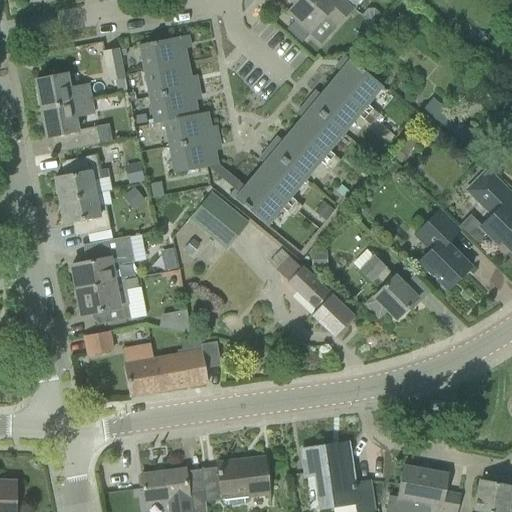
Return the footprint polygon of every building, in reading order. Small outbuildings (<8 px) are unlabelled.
[(351,8),(342,0),(291,0),(290,2),(294,6),(288,13),(287,13),(287,14),(300,26),(320,43),(351,8)] [(188,37),(139,46),(144,72),(187,64),(184,45),(189,42),(188,37)] [(111,82),(124,79),(118,50),(105,53),(111,82)] [(330,85),(374,121),(379,115),(366,105),(381,87),(344,57),(338,64),(344,69),(330,85)] [(149,98),(198,88),(197,84),(190,83),(187,64),(144,72),(149,98)] [(69,89),(66,75),(35,81),(41,110),(91,100),(88,86),(69,89)] [(312,96),(306,103),(342,134),(357,116),(370,126),(374,121),(330,85),(317,101),(312,96)] [(154,125),(164,123),(207,115),(207,113),(197,115),(193,97),(199,94),(198,88),(149,98),(154,125)] [(101,111),(114,110),(113,98),(100,99),(101,111)] [(432,99),(423,110),(474,153),(482,142),(432,99)] [(91,100),(41,110),(46,139),(58,137),(61,153),(101,146),(97,127),(77,131),(75,118),(94,114),(91,100)] [(342,134),(306,103),(300,110),(305,115),(292,131),(336,167),(340,162),(328,151),(342,134)] [(135,117),(136,125),(147,124),(145,115),(135,117)] [(169,148),(218,139),(217,133),(211,133),(207,115),(164,123),(169,148)] [(331,173),(336,167),(292,131),(279,147),(273,142),(268,149),(304,180),(319,162),(331,173)] [(400,164),(405,157),(417,142),(410,137),(398,151),(393,158),(400,164)] [(174,175),(217,166),(213,147),(219,144),(218,139),(169,148),(174,175)] [(304,180),(268,149),(262,157),(267,161),(254,177),(297,214),(302,208),(290,198),(304,180)] [(54,179),(58,202),(95,195),(111,191),(108,170),(99,171),(96,155),(64,162),(65,163),(68,177),(54,179)] [(388,161),(379,170),(388,178),(396,169),(388,161)] [(130,166),(134,186),(144,184),(140,164),(130,166)] [(511,216),(510,214),(511,212),(511,195),(486,170),(465,190),(492,217),(480,229),(497,246),(500,242),(511,254),(511,253),(511,216)] [(293,219),(297,214),(254,177),(240,193),(235,189),(229,196),(266,227),(281,209),(293,219)] [(149,185),(151,199),(163,197),(160,183),(149,185)] [(341,185),(335,192),(343,198),(349,192),(341,185)] [(134,188),(122,199),(133,211),(145,201),(134,188)] [(95,195),(58,202),(63,225),(76,222),(79,237),(110,231),(105,207),(98,208),(95,195)] [(211,195),(198,211),(190,220),(214,240),(235,216),(211,195)] [(326,205),(318,216),(326,222),(335,212),(326,205)] [(419,264),(447,291),(470,268),(446,244),(458,232),(439,212),(415,236),(431,251),(419,264)] [(125,265),(134,263),(129,237),(115,240),(89,245),(89,246),(92,246),(94,255),(91,257),(86,264),(71,266),(76,291),(128,280),(125,265)] [(191,257),(200,245),(192,239),(183,251),(191,257)] [(326,271),(326,251),(312,251),(312,271),(326,271)] [(310,317),(334,338),(336,336),(340,337),(346,331),(345,326),(353,318),(288,256),(275,270),(317,310),(310,317)] [(177,269),(174,257),(162,260),(164,272),(177,269)] [(396,321),(417,300),(374,257),(360,272),(371,284),(375,280),(382,287),(364,304),(378,319),(386,311),(396,321)] [(128,281),(128,280),(76,291),(80,317),(96,314),(98,326),(131,319),(128,306),(125,292),(138,289),(136,279),(128,281)] [(186,311),(174,314),(177,333),(191,336),(186,311)] [(114,352),(110,332),(84,337),(88,357),(114,352)] [(158,393),(208,384),(202,353),(153,361),(158,393)] [(153,361),(124,367),(129,396),(129,398),(158,393),(153,361)] [(431,403),(429,404),(430,405),(428,410),(428,412),(429,412),(433,415),(433,416),(434,417),(434,416),(440,415),(442,414),(441,413),(442,408),(443,408),(443,406),(442,406),(438,402),(437,401),(436,402),(431,404),(431,403)] [(319,509),(321,509),(355,504),(355,511),(373,511),(369,483),(353,485),(348,449),(347,449),(348,457),(333,459),(331,446),(302,451),(306,478),(314,476),(319,509)] [(246,504),(250,500),(249,497),(269,494),(264,458),(216,464),(217,468),(201,470),(206,511),(207,511),(206,503),(221,501),(222,503),(226,506),(246,504)] [(388,497),(385,511),(455,511),(459,496),(444,494),(447,475),(403,467),(397,498),(388,497)] [(140,476),(144,503),(167,500),(168,511),(201,511),(206,511),(201,470),(186,472),(186,470),(140,476)] [(0,511),(14,511),(16,483),(0,482),(0,511)] [(501,486),(480,482),(479,483),(480,483),(474,511),(511,511),(511,487),(511,488),(511,487),(501,485),(501,486)]
